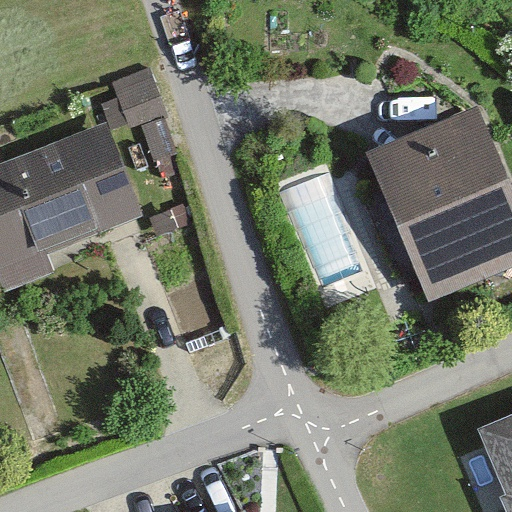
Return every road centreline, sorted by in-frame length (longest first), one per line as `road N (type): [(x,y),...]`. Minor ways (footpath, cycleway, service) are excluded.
road 1 (residential): [(159,0),(299,405)]
road 2 (residential): [(299,405),(16,511)]
road 3 (residential): [(511,356),(318,441)]
